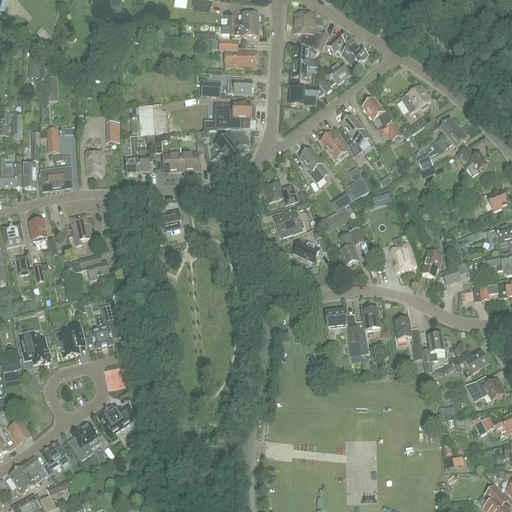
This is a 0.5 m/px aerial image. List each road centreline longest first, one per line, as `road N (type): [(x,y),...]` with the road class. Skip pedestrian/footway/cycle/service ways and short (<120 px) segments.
road 1 (residential): [(265,304),(384,292),(452,321),(484,325)]
road 2 (residential): [(246,511),(265,304)]
road 3 (residential): [(265,149),(290,142),(396,56)]
road 4 (residential): [(511,157),(396,56)]
road 5 (residential): [(265,149),(280,0)]
